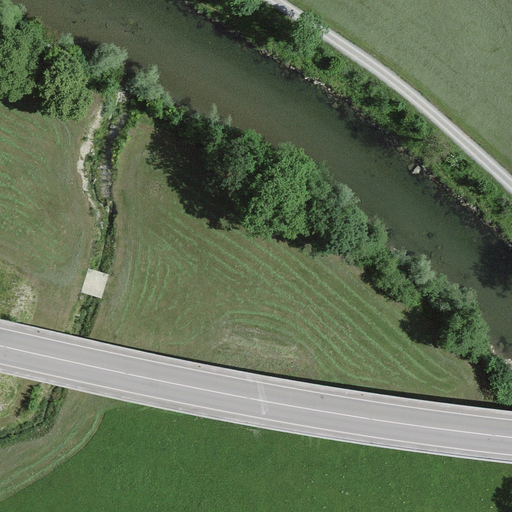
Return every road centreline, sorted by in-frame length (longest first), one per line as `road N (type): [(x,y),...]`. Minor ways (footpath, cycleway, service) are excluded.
road 1 (trunk): [(511,435),(201,388),(0,343)]
road 2 (track): [(273,0),(374,66),(511,182)]
